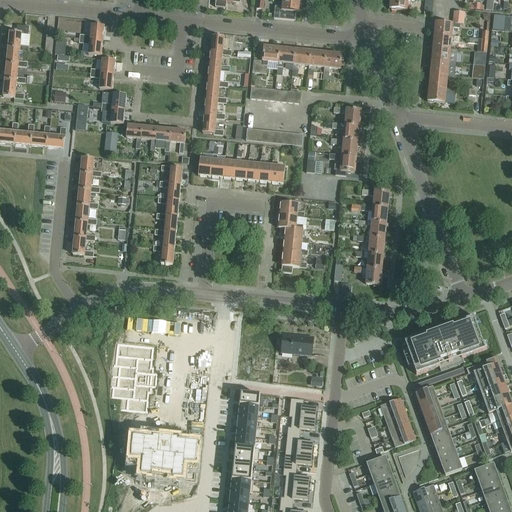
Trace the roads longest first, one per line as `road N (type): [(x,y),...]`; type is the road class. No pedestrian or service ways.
road 1 (residential): [(462,301),(397,119)]
road 2 (residential): [(368,40),(202,22)]
road 3 (residential): [(200,295),(209,197),(268,203)]
road 4 (residential): [(411,511),(404,494),(424,446),(394,380)]
road 5 (residential): [(132,15),(0,2)]
road 6 (residential): [(230,298),(218,428)]
road 7 (residential): [(78,308),(125,287),(200,295)]
road 8 (residential): [(342,310),(410,314),(462,301)]
